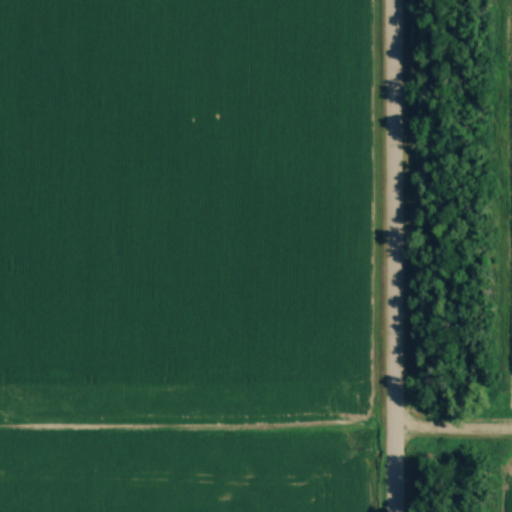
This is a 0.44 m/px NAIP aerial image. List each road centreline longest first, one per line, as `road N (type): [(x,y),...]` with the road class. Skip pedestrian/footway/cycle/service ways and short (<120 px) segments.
road 1 (tertiary): [(392,511),(392,0)]
road 2 (residential): [(392,434),(511,434)]
